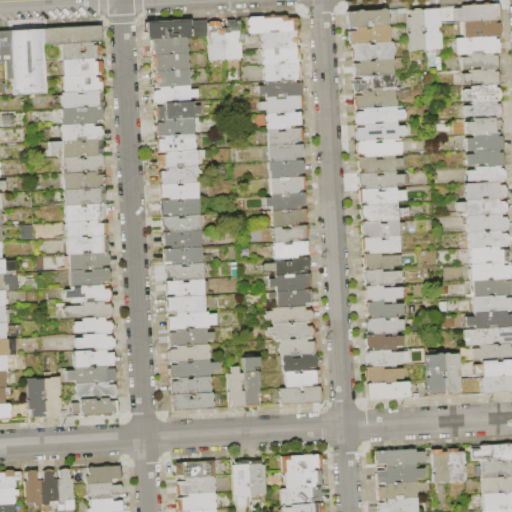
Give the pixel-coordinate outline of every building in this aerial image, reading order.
[(454,6),(496,4),(497,20),(462,22),(455,22),(454,6)] [(345,11),(383,8),(384,25),(346,28),(345,11)] [(437,8),(440,49),(422,50),(420,9),(437,8)] [(420,9),(422,50),(423,51),(408,52),(405,10),(420,9)] [(246,18),(295,16),(295,31),(261,32),(247,33),(246,18)] [(205,18),(206,36),(190,37),(190,36),(188,19),(205,18)] [(144,22),(188,19),(190,36),(145,39),(144,22)] [(462,22),(497,20),(498,34),(463,37),(462,22)] [(238,21),(240,58),(224,58),(222,22),(238,21)] [(222,22),(224,58),(224,60),(208,61),(206,23),(222,22)] [(42,29),(100,24),(100,42),(62,45),(43,46),(42,29)] [(346,28),(384,25),(385,42),(347,45),(346,28)] [(10,30),(42,29),(43,46),(46,94),(14,96),(12,80),(10,30)] [(0,30),(10,30),(12,80),(7,80),(6,63),(0,63),(0,30)] [(261,32),(295,31),(296,31),(297,47),(262,48),(261,32)] [(454,38),(463,37),(498,34),(500,51),(496,51),(461,55),(456,55),(454,38)] [(155,39),(187,36),(188,53),(156,55),(155,39)] [(62,45),(100,42),(101,58),(62,59),(62,45)] [(385,42),(386,58),(349,61),(347,45),(385,42)] [(262,48),(297,47),(298,63),(262,65),(262,48)] [(461,55),(496,51),(498,68),(462,70),(461,55)] [(188,53),(189,68),(157,71),(156,55),(188,53)] [(62,59),(101,58),(101,74),(62,76),(62,59)] [(349,61),(392,58),(393,73),(349,76),(349,61)] [(262,65),(298,63),(299,78),(263,80),(262,65)] [(157,71),(189,68),(190,84),(158,87),(157,71)] [(462,70),(498,68),(499,83),(463,86),(462,70)] [(393,73),(394,90),(350,93),(349,76),(393,73)] [(62,76),(101,74),(102,91),(64,93),(62,76)] [(263,80),(300,79),(300,97),(264,98),(263,80)] [(463,86),(499,83),(500,100),(464,103),(463,86)] [(158,87),(190,84),(191,101),(160,104),(158,87)] [(350,93),(396,90),(397,106),(351,108),(350,93)] [(64,93),(102,91),(103,107),(102,107),(62,109),(62,105),(60,105),(60,96),(62,96),(62,93),(64,93)] [(264,98),(300,97),(302,111),(264,113),(264,98)] [(464,103),(498,101),(499,116),(465,118),(464,103)] [(193,102),(194,116),(160,118),(160,104),(193,102)] [(351,108),(402,106),(403,122),(352,124),(351,108)] [(60,109),(62,109),(102,107),(102,123),(61,125),(60,109)] [(264,113),(302,111),(302,126),(265,128),(264,113)] [(160,118),(194,116),(195,133),(161,135),(160,118)] [(465,118),(493,117),(494,133),(466,134),(465,118)] [(403,122),(404,138),(353,140),(352,124),(403,122)] [(61,125),(99,123),(100,139),(62,141),(61,125)] [(265,128),(302,126),(303,143),(266,145),(265,128)] [(466,134),(494,133),(499,132),(499,149),(467,151),(466,134)] [(161,135),(195,133),(195,149),(162,151),(161,135)] [(353,140),(399,138),(400,154),(354,156),(353,140)] [(62,141),(100,139),(100,156),(63,158),(62,141)] [(303,143),(304,160),(267,162),(266,145),(303,143)] [(162,151),(195,149),(196,167),(163,169),(162,151)] [(467,151),(499,149),(500,166),(468,167),(467,151)] [(354,156),(400,154),(401,171),(354,173),(354,156)] [(63,158),(100,156),(101,171),(63,173),(63,158)] [(267,162),(304,160),(305,175),(268,177),(267,162)] [(468,167),(500,166),(501,181),(469,183),(468,167)] [(196,167),(197,182),(164,184),(163,169),(196,167)] [(63,173),(101,171),(102,187),(64,188),(63,173)] [(401,171),(402,187),(355,189),(354,173),(401,171)] [(305,175),(306,192),(269,194),(268,177),(305,175)] [(463,184),(501,181),(502,197),(464,199),(463,184)] [(164,184),(197,182),(199,182),(200,198),(196,199),(165,200),(164,184)] [(64,188),(102,187),(103,203),(65,205),(64,188)] [(355,189),(402,187),(402,203),(356,205),(355,189)] [(306,192),(307,208),(270,210),(269,194),(306,192)] [(464,199),(502,197),(503,213),(466,216),(464,199)] [(165,200),(196,199),(197,215),(166,216),(165,200)] [(65,205),(103,203),(104,220),(66,222),(65,205)] [(356,205),(402,203),(403,219),(356,221),(356,205)] [(270,210),(305,208),(306,222),(271,224),(270,210)] [(463,216),(504,214),(505,229),(466,232),(463,232),(463,216)] [(197,215),(198,230),(161,232),(160,217),(197,215)] [(403,219),(404,235),(397,235),(362,237),(357,237),(356,221),(403,219)] [(66,222),(104,220),(104,235),(66,237),(66,222)] [(306,222),(307,242),(271,244),(271,224),(306,222)] [(505,229),(506,246),(467,248),(466,232),(505,229)] [(161,232),(198,230),(199,246),(162,248),(161,232)] [(66,237),(104,235),(105,252),(67,253),(66,237)] [(362,237),(397,235),(398,254),(363,255),(362,237)] [(271,244),(307,242),(308,257),(272,259),(271,244)] [(199,246),(200,261),(163,263),(162,248),(199,246)] [(467,248),(506,246),(507,262),(468,264),(467,248)] [(67,253),(105,252),(106,268),(68,269),(67,253)] [(398,254),(399,269),(364,271),(363,255),(398,254)] [(308,257),(309,273),(273,275),(272,259),(308,257)] [(0,259),(13,259),(14,274),(0,274),(0,259)] [(163,263),(200,261),(201,278),(164,281),(163,263)] [(507,262),(508,278),(468,280),(468,264),(507,262)] [(68,269),(106,268),(107,286),(69,288),(68,269)] [(399,269),(399,285),(364,287),(364,271),(399,269)] [(273,275),(309,273),(309,289),(274,290),(273,275)] [(0,274),(14,274),(14,290),(0,290),(0,274)] [(164,281),(201,278),(202,295),(165,298),(164,281)] [(468,280),(508,278),(509,296),(472,298),(469,298),(468,280)] [(364,287),(399,285),(400,301),(365,303),(364,287)] [(69,288),(107,286),(107,301),(70,302),(69,288)] [(309,289),(310,306),(275,307),(274,290),(309,289)] [(165,298),(202,295),(203,312),(166,314),(165,298)] [(472,298),(509,296),(510,311),(473,313),(472,298)] [(68,304),(107,301),(109,316),(69,319),(68,304)] [(400,301),(401,317),(366,319),(365,303),(400,301)] [(310,306),(311,320),(268,322),(267,308),(310,306)] [(510,311),(511,328),(473,330),(473,313),(510,311)] [(166,314),(203,312),(204,327),(167,329),(166,314)] [(73,319),(109,316),(110,331),(75,334),(73,319)] [(366,319),(401,317),(402,334),(367,336),(366,319)] [(265,325),(310,322),(311,338),(266,341),(265,325)] [(167,329),(205,327),(206,344),(168,346),(167,329)] [(462,331),(473,330),(511,328),(511,344),(462,346),(462,331)] [(75,334),(110,331),(112,348),(76,351),(75,334)] [(402,334),(402,349),(367,351),(367,336),(402,334)] [(314,355),(281,357),(280,340),(313,338),(314,355)] [(206,344),(207,360),(169,362),(168,346),(206,344)] [(470,347),(511,344),(511,359),(471,362),(470,347)] [(367,351),(402,349),(403,366),(368,368),(367,351)] [(72,352),(112,352),(112,366),(73,367),(72,352)] [(457,354),(459,395),(443,396),(441,355),(457,354)] [(281,357),(314,355),(315,370),(282,372),(281,357)] [(441,355),(443,396),(427,397),(424,356),(441,355)] [(0,356),(7,356),(8,371),(0,371),(0,356)] [(474,362),(511,359),(511,378),(476,381),(474,362)] [(169,362),(207,360),(208,376),(170,378),(169,362)] [(73,367),(112,366),(112,383),(73,384),(73,367)] [(364,368),(403,366),(404,381),(365,383),(364,368)] [(224,368),(256,367),(257,406),(226,408),(224,368)] [(283,374),(317,370),(318,387),(285,389),(283,374)] [(0,371),(8,371),(10,386),(0,387),(0,371)] [(170,378),(208,376),(209,392),(171,395),(170,378)] [(57,378),(59,415),(43,416),(41,379),(57,378)] [(478,381),(511,378),(511,393),(479,396),(478,381)] [(41,379),(43,416),(27,417),(25,380),(41,379)] [(365,383),(406,381),(407,398),(366,400),(365,383)] [(73,384),(112,383),(112,399),(73,400),(73,384)] [(276,390),(285,389),(318,387),(319,403),(277,406),(276,390)] [(209,392),(210,410),(172,412),(171,395),(209,392)] [(73,400),(112,399),(113,417),(73,417),(73,400)] [(469,445),(511,441),(511,455),(470,458),(469,445)] [(373,447),(421,446),(422,461),(420,461),(377,462),(374,463),(373,447)] [(446,450),(461,449),(463,479),(448,480),(446,450)] [(429,451),(446,450),(448,480),(431,481),(429,451)] [(279,454),(318,451),(319,468),(280,470),(279,454)] [(478,458),(511,455),(511,472),(479,476),(478,458)] [(212,458),(213,475),(176,476),(175,460),(212,458)] [(246,461),(247,493),(231,494),(229,462),(246,461)] [(262,461),(263,492),(247,493),(246,461),(262,461)] [(377,462),(420,461),(421,479),(414,479),(377,479),(377,462)] [(117,464),(118,481),(86,482),(85,465),(117,464)] [(56,467),(57,477),(54,477),(55,499),(56,504),(60,504),(62,500),(63,509),(73,508),(71,477),(67,477),(67,468),(63,467),(59,466),(56,467)] [(24,470),(24,481),(22,481),(22,502),(31,501),(32,505),(40,505),(40,504),(38,479),(34,479),(34,469),(30,468),(26,469),(24,470)] [(40,504),(44,503),(46,503),(46,499),(55,499),(54,477),(51,477),(51,469),(46,468),(41,469),(41,472),(40,479),(38,479),(40,504)] [(283,470),(319,468),(320,483),(284,486),(283,470)] [(0,470),(11,470),(12,485),(0,485),(0,470)] [(479,476),(511,473),(511,488),(480,490),(479,476)] [(176,476),(213,475),(213,490),(177,492),(176,476)] [(375,479),(377,479),(414,479),(414,495),(376,496),(375,479)] [(86,482),(118,481),(118,495),(86,496),(86,482)] [(320,483),(322,500),(279,503),(278,487),(320,483)] [(0,485),(12,485),(13,500),(0,501),(0,485)] [(480,490),(511,488),(511,505),(481,507),(480,490)] [(213,490),(214,508),(177,510),(177,492),(213,490)] [(118,495),(118,511),(86,511),(86,496),(118,495)] [(376,511),(376,496),(414,495),(415,511),(395,511),(376,511)] [(0,511),(0,501),(13,500),(14,511),(0,511)] [(280,511),(279,503),(322,500),(322,511),(280,511)]
